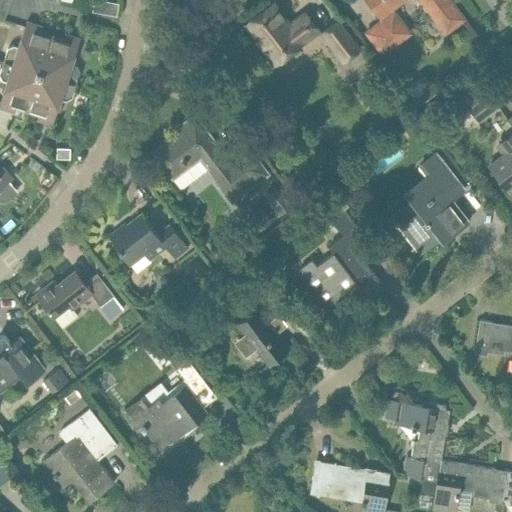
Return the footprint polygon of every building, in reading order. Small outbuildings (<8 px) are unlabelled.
[(366,31),(378,47),(383,52),(411,31),(393,7),(402,0),(422,0),(446,31),(465,18),(451,0),(365,0),(381,20),(366,31)] [(244,24),(256,40),(275,63),(319,30),(311,19),(304,24),(299,17),(290,24),(273,2),(244,24)] [(0,3),(0,17),(4,19),(9,7),(0,3)] [(338,20),(322,32),(343,61),(359,49),(338,20)] [(34,28),(25,25),(18,46),(13,44),(7,48),(3,61),(40,72),(50,39),(39,36),(40,30),(34,28)] [(79,43),(63,38),(61,43),(50,39),(40,72),(76,83),(80,71),(77,65),(72,63),(79,43)] [(18,101),(30,104),(40,72),(3,61),(0,60),(0,85),(5,87),(1,101),(16,106),(18,101)] [(76,83),(40,72),(30,104),(41,108),(39,114),(54,119),(61,98),(66,100),(72,96),(76,83)] [(484,84),(463,99),(478,120),(499,104),(484,84)] [(511,113),(506,118),(507,120),(507,119),(511,125),(511,134),(498,144),(505,154),(491,165),(509,189),(511,187),(511,113)] [(153,151),(165,167),(173,176),(174,176),(182,186),(207,167),(233,200),(268,173),(247,147),(228,161),(195,115),(177,128),(180,131),(153,151)] [(362,148),(380,135),(374,127),(357,139),(362,148)] [(417,208),(397,224),(420,252),(440,236),(443,240),(469,221),(446,191),(459,182),(436,152),(423,163),(430,172),(405,192),(417,208)] [(0,188),(9,181),(0,170),(0,188)] [(270,221),(260,208),(247,218),(258,234),(266,228),(268,231),(286,217),(282,212),(290,207),(276,189),(266,197),(279,214),(270,221)] [(344,207),(331,217),(350,241),(362,231),(344,207)] [(109,235),(121,251),(130,262),(145,251),(150,257),(166,244),(175,257),(189,246),(170,223),(157,233),(142,212),(126,224),(125,222),(109,235)] [(304,274),(317,291),(329,306),(337,300),(338,302),(343,298),(342,296),(357,284),(368,298),(384,286),(352,244),(337,255),(334,251),(304,274)] [(195,281),(207,272),(199,261),(187,270),(195,281)] [(230,277),(246,297),(266,282),(250,262),(230,277)] [(37,293),(49,309),(55,315),(63,326),(78,315),(73,308),(92,293),(110,317),(123,307),(111,292),(99,276),(86,285),(75,270),(56,285),(53,281),(37,293)] [(231,329),(238,337),(251,353),(255,349),(268,365),(293,345),(260,305),(231,329)] [(511,324),(480,319),(474,352),(487,354),(488,351),(504,354),(504,350),(511,350),(511,324)] [(141,395),(124,408),(139,428),(143,425),(148,431),(160,447),(162,445),(160,443),(180,427),(182,430),(206,411),(200,403),(214,393),(168,333),(157,341),(188,382),(186,384),(171,395),(161,381),(141,395)] [(28,383),(45,369),(19,336),(11,343),(4,335),(0,335),(0,389),(21,373),(28,383)] [(59,368),(42,381),(52,393),(68,380),(59,368)] [(373,380),(371,391),(379,392),(381,382),(373,380)] [(388,399),(385,417),(395,419),(395,422),(411,425),(411,426),(415,427),(415,425),(420,426),(417,442),(413,441),(411,458),(408,458),(405,474),(438,480),(441,458),(449,409),(388,399)] [(90,408),(80,416),(59,432),(67,442),(43,461),(55,477),(65,470),(89,501),(114,481),(97,459),(117,444),(90,408)] [(310,492),(318,494),(363,501),(361,511),(397,511),(398,510),(384,507),(390,472),(320,460),(320,458),(314,457),(313,463),(315,463),(310,492)] [(507,469),(441,458),(438,480),(433,510),(446,511),(454,511),(457,496),(458,496),(459,492),(458,492),(458,488),(474,491),(474,495),(490,497),(489,501),(502,503),(507,469)] [(0,484),(10,477),(0,462),(0,484)] [(511,470),(507,469),(502,503),(511,504),(511,470)] [(7,511),(9,510),(0,501),(0,511),(7,511)]
